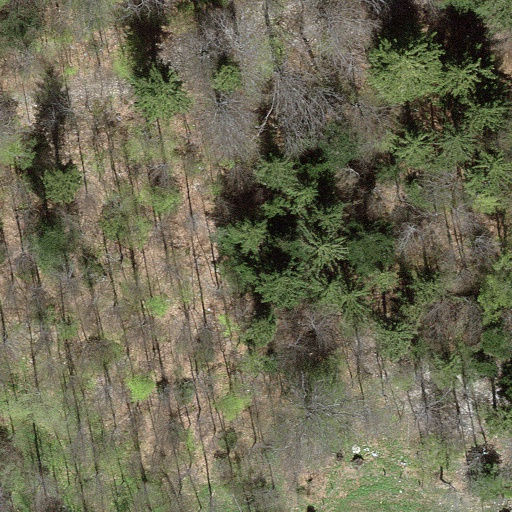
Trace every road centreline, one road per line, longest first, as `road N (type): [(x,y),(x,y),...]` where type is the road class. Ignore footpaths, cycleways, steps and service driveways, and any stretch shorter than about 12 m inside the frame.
road 1 (track): [(272,0),(131,79),(0,98)]
road 2 (track): [(356,0),(511,48)]
